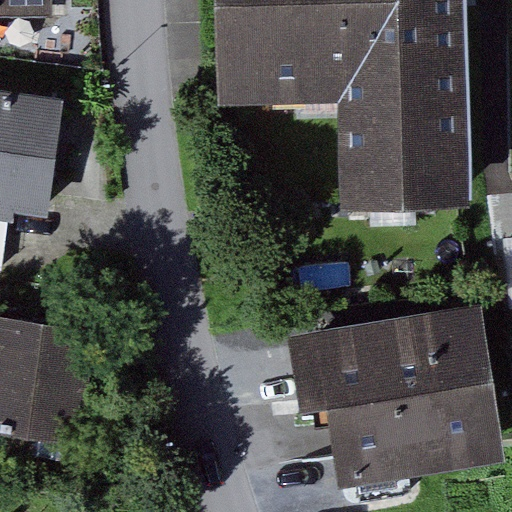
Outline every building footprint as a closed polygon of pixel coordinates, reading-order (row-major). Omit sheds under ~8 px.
[(0,0),(0,18),(52,18),(51,0),(0,0)] [(461,0),(215,0),(221,101),(336,94),(343,197),(473,189),(461,0)] [(63,91),(0,83),(0,265),(6,211),(49,216),(63,91)] [(99,325),(0,310),(0,428),(83,440),(99,325)] [(475,310),(322,333),(344,475),(497,452),(475,310)]
